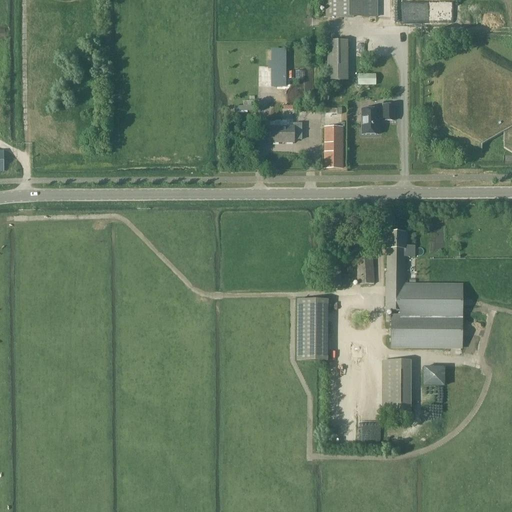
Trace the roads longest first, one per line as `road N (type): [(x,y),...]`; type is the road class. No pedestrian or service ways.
road 1 (track): [(0,222),(122,217),(199,294),(293,295),(292,364),(310,397),(309,458),(397,458),(446,441),(478,404),(488,373),(478,357),(493,308),(511,312)]
road 2 (tertiary): [(0,197),(511,193)]
road 3 (track): [(511,29),(401,31),(402,193)]
road 4 (track): [(0,146),(25,159),(24,0)]
road 5 (track): [(293,295),(379,292),(381,193)]
